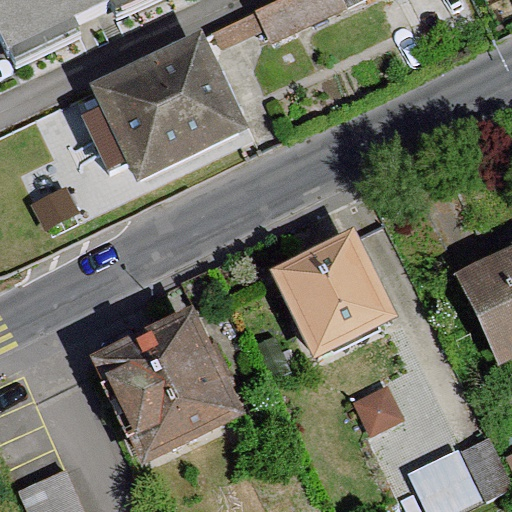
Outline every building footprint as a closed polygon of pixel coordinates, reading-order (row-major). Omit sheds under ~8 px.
[(0,0),(0,36),(12,61),(146,0),(0,0)] [(206,49),(97,98),(105,115),(84,124),(107,174),(126,166),(136,188),(247,139),(206,49)] [(314,363),(394,325),(352,238),(272,277),(314,363)] [(498,368),(511,360),(511,247),(509,249),(511,254),(482,269),(457,281),(498,368)] [(242,420),(191,318),(94,365),(145,467),(242,420)] [(369,439),(405,423),(387,384),(351,400),(369,439)] [(461,446),(413,468),(433,511),(449,511),(485,495),(461,446)] [(83,511),(68,474),(19,495),(26,511),(83,511)]
